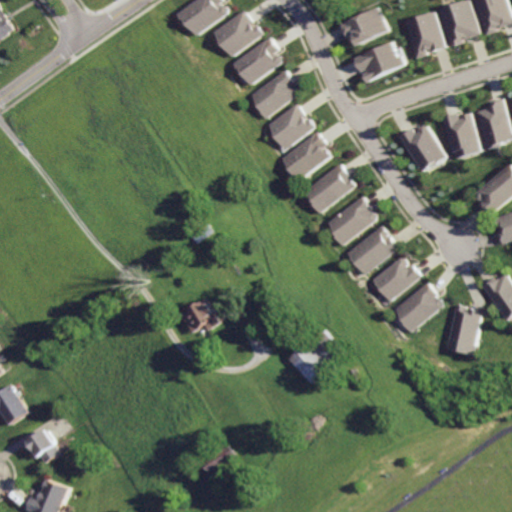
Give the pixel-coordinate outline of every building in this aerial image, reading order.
[(0,0),(0,40),(19,29),(0,0)] [(195,0),(179,12),(195,35),(231,11),(227,5),(223,8),(220,4),(225,0),(195,0)] [(467,0),(439,9),(450,44),(461,41),(461,38),(478,32),(467,0)] [(511,21),(504,0),(473,0),(485,34),(496,30),(494,27),(511,21)] [(341,23),(347,36),(352,34),(357,43),(387,29),(376,7),(341,23)] [(245,10),(214,31),(231,55),(263,33),(257,24),(253,26),(250,23),(252,21),(245,10)] [(432,12),(405,21),(417,56),(427,53),(426,50),(430,48),(431,51),(444,46),(432,12)] [(270,36),(234,62),(250,83),(283,59),(279,54),(277,56),(275,52),(279,49),(270,36)] [(391,41),(357,58),(363,70),(367,69),(368,71),(366,72),(370,81),(406,63),(402,56),(399,58),(391,41)] [(287,69),(250,94),(266,117),(300,94),(295,87),(293,89),(290,85),(295,82),(287,69)] [(511,117),(505,98),(491,103),(493,108),(483,112),(496,147),(511,141),(511,117)] [(300,102),(270,123),(289,150),(320,127),(313,117),(310,119),(307,114),(309,114),(300,102)] [(474,112),(466,115),(467,117),(463,119),(461,112),(450,115),(464,157),(487,150),(474,112)] [(432,123),(424,129),(425,131),(422,133),(418,128),(405,137),(430,173),(454,156),(432,123)] [(322,129),(284,157),(301,180),(336,155),(332,150),(330,151),(326,146),(331,142),(322,129)] [(345,162),(306,190),(323,214),(363,186),(356,177),(354,179),(352,176),(354,175),(345,162)] [(511,168),(482,193),(488,200),(491,198),(493,200),(490,202),(500,214),(511,204),(511,168)] [(368,195),(330,222),(346,244),(383,217),(379,212),(377,213),(374,209),(377,207),(368,195)] [(390,225),(352,252),(368,274),(406,247),(390,225)] [(410,254),(378,278),(395,301),(430,275),(421,263),(415,268),(412,264),(415,261),(410,254)] [(511,278),(509,281),(506,277),(494,285),(511,312),(511,278)] [(437,283),(400,309),(415,331),(452,305),(437,283)] [(222,324),(209,299),(183,312),(193,332),(207,325),(210,330),(222,324)] [(466,303),(452,347),(478,355),(492,311),(477,306),(477,309),(474,308),(474,306),(466,303)] [(296,359),(313,381),(349,353),(332,331),(296,359)] [(9,385),(0,391),(0,408),(1,408),(11,424),(28,412),(9,385)] [(49,431),(34,442),(40,449),(36,452),(42,460),(45,458),(49,464),(65,452),(49,431)] [(206,480),(237,456),(228,443),(196,467),(206,480)] [(38,492),(31,509),(39,511),(64,511),(73,489),(51,481),(46,495),(38,492)]
